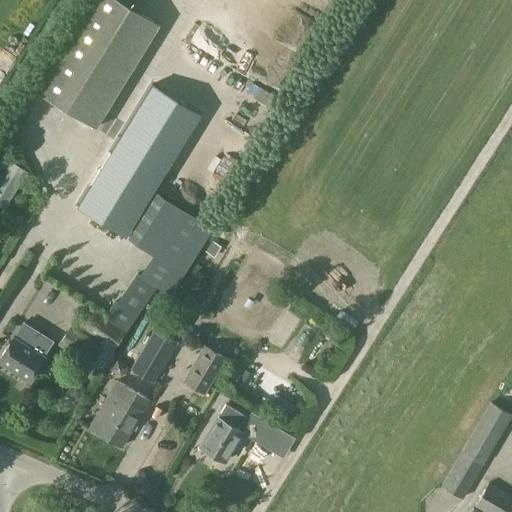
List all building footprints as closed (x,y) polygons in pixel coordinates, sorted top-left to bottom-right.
[(96,128),(159,25),(117,0),(90,0),(35,91),(96,128)] [(152,82),(79,203),(127,232),(200,111),(152,82)] [(12,161),(0,181),(0,203),(5,207),(28,171),(12,161)] [(159,251),(144,274),(155,280),(168,288),(209,225),(158,193),(132,234),(159,251)] [(0,242),(18,220),(0,205),(0,242)] [(212,240),(207,247),(217,254),(222,246),(212,240)] [(128,294),(111,321),(124,329),(128,332),(145,304),(128,294)] [(87,306),(77,322),(113,345),(124,329),(111,321),(87,306)] [(7,346),(0,357),(0,360),(29,379),(44,356),(43,356),(53,340),(24,322),(14,337),(13,337),(11,340),(7,346)] [(90,364),(102,346),(72,325),(59,343),(90,364)] [(153,381),(177,340),(156,327),(132,369),(153,381)] [(206,347),(185,382),(204,394),(224,359),(206,347)] [(122,447),(144,408),(150,398),(119,380),(90,429),(122,447)] [(177,401),(151,446),(165,454),(191,409),(177,401)] [(460,499),(511,413),(492,402),(441,488),(460,499)] [(243,431),(245,428),(252,432),(250,436),(266,446),(278,427),(252,411),(249,417),(227,403),(221,413),(219,416),(200,445),(225,460),(243,431)] [(511,511),(511,497),(490,485),(477,506),(486,511),(511,511)]
